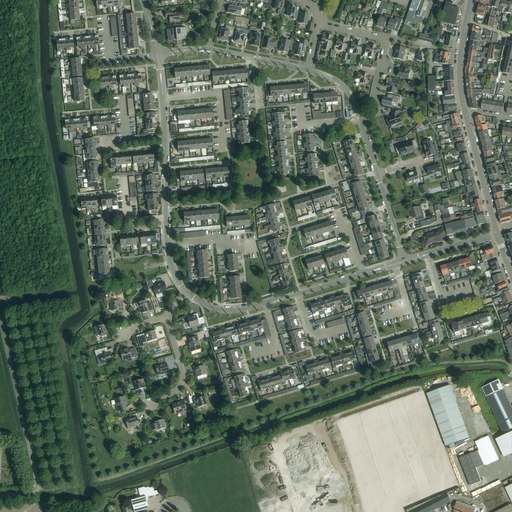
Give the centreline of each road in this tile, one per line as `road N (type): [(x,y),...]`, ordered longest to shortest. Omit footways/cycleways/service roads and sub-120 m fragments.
road 1 (unclassified): [(0,496),(32,492),(37,484),(0,316)]
road 2 (residential): [(381,113),(374,94),(386,38),(318,24)]
road 3 (tertiary): [(495,230),(465,112)]
